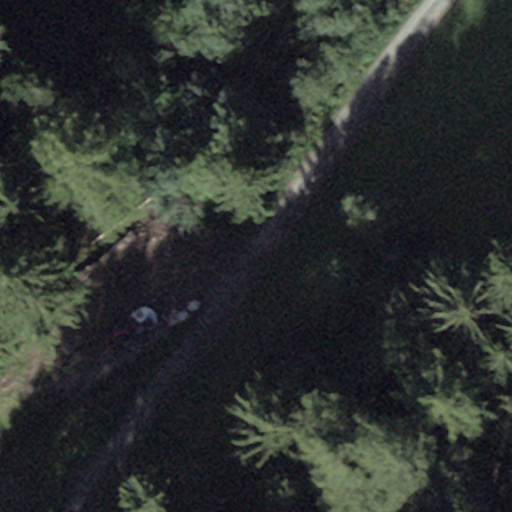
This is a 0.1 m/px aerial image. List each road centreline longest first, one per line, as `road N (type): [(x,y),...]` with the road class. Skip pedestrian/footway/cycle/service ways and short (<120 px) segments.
road 1 (track): [(446,0),(407,38),(288,199),(70,511)]
road 2 (track): [(0,426),(248,257)]
